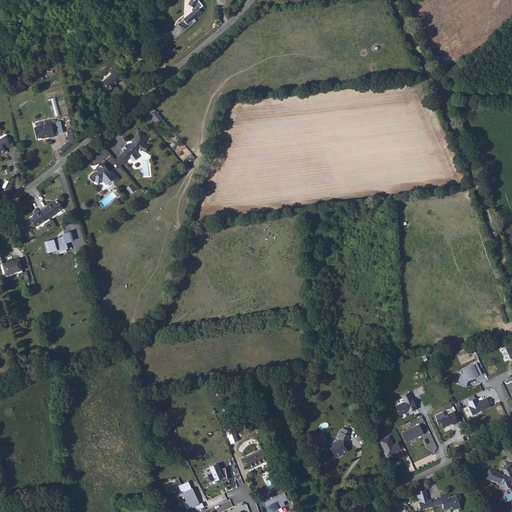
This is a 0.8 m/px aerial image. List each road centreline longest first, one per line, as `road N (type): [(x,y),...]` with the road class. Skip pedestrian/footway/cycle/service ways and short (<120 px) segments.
road 1 (track): [(392,0),(441,101),(511,296)]
road 2 (unclassified): [(0,206),(163,79)]
road 3 (unclassified): [(511,435),(348,511)]
